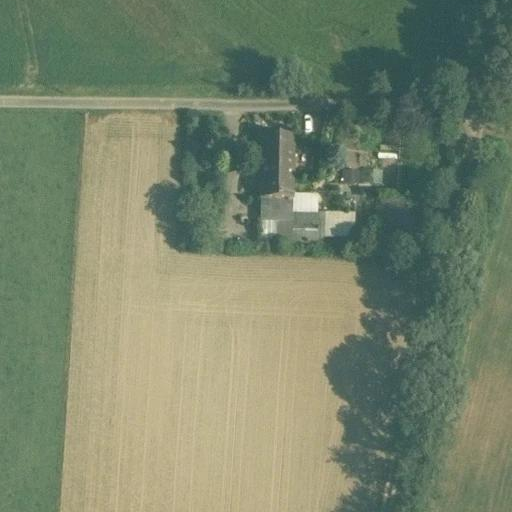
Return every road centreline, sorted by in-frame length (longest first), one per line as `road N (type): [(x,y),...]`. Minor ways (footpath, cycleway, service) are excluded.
road 1 (track): [(397,511),(483,111),(316,105)]
road 2 (unclassified): [(316,105),(0,100)]
